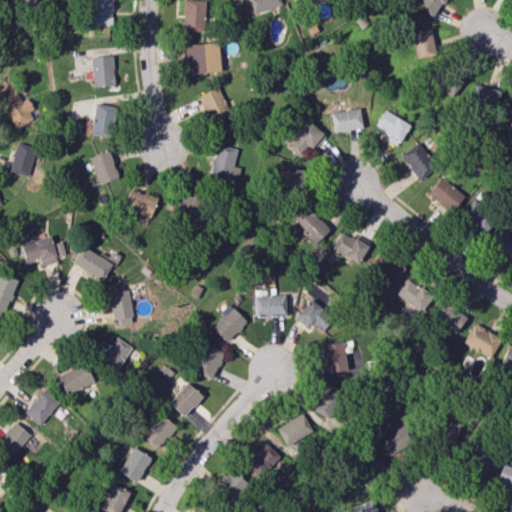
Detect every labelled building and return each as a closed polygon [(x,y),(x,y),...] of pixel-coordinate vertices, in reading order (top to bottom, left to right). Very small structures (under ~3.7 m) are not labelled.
[(89,0),(89,24),(111,25),(111,0),(89,0)] [(204,0),(182,0),(182,30),(204,30),(204,0)] [(436,53),(429,27),(410,33),(417,58),(436,53)] [(181,45),(184,74),(220,71),(217,41),(181,45)] [(91,86),(113,85),(112,56),(90,56),(91,86)] [(458,92),(457,74),(431,75),(432,93),(458,92)] [(499,89),(473,84),(469,103),(495,108),(499,89)] [(229,113),(217,87),(197,96),(208,122),(229,113)] [(25,97),(20,100),(14,89),(0,97),(0,105),(14,129),(35,116),(25,97)] [(91,135),(112,136),(114,105),(93,104),(91,135)] [(362,127),(358,107),(329,113),(333,133),(362,127)] [(398,146),(408,122),(382,111),(375,127),(386,132),(383,140),(398,146)] [(286,147),(304,159),(322,132),(304,120),(286,147)] [(28,175),(34,147),(15,142),(9,171),(28,175)] [(434,167),(417,142),(400,154),(417,179),(434,167)] [(236,180),(240,168),(231,165),(236,149),(217,144),(208,172),(236,180)] [(99,184),(118,177),(108,150),(88,157),(99,184)] [(302,169),(283,170),(284,195),(303,194),(302,169)] [(463,196),(439,177),(426,193),(450,212),(463,196)] [(158,197),(128,189),(123,209),(153,217),(158,197)] [(199,191),(173,191),(172,212),(199,212),(199,191)] [(459,214),(482,235),(495,220),(473,200),(459,214)] [(292,222),(313,244),(328,229),(308,207),(292,222)] [(511,235),(499,230),(489,250),(511,260),(511,235)] [(331,249),(357,262),(366,244),(340,231),(331,249)] [(24,263),(38,259),(40,266),(56,261),(55,256),(64,253),(60,241),(51,244),(49,235),(19,244),(24,263)] [(111,264),(82,245),(70,263),(99,282),(111,264)] [(391,283),(403,268),(381,251),(369,266),(391,283)] [(0,310),(2,311),(16,279),(0,272),(0,310)] [(420,312),(431,294),(406,279),(395,296),(420,312)] [(130,321),(128,290),(108,292),(110,323),(130,321)] [(254,295),(254,316),(285,315),(285,304),(288,304),(288,294),(254,295)] [(319,333),(332,317),(309,299),(296,315),(319,333)] [(430,317),(454,333),(465,317),(442,300),(430,317)] [(246,321),(230,305),(210,326),(226,341),(246,321)] [(462,341),(488,358),(500,339),(474,322),(462,341)] [(129,345),(111,336),(98,363),(116,372),(129,345)] [(321,345),(326,373),(346,370),(342,341),(321,345)] [(210,379),(223,352),(203,343),(191,369),(210,379)] [(511,370),(511,346),(507,344),(498,365),(511,370)] [(55,376),(67,396),(93,381),(81,361),(55,376)] [(168,403),(183,416),(201,395),(186,382),(168,403)] [(343,395),(326,384),(310,408),(327,419),(343,395)] [(38,424),(58,402),(43,389),(23,411),(38,424)] [(176,426),(159,413),(141,436),(157,449),(176,426)] [(276,426),(284,445),(311,433),(302,414),(276,426)] [(29,435),(14,421),(0,436),(0,446),(10,456),(29,435)] [(439,447),(457,447),(456,421),(438,421),(439,447)] [(412,443),(404,425),(380,436),(389,454),(412,443)] [(459,458),(484,472),(495,453),(471,439),(459,458)] [(245,464),(261,478),(279,456),(263,442),(245,464)] [(149,455),(130,447),(118,473),(137,482),(149,455)] [(380,460),(368,457),(365,471),(376,475),(380,460)] [(511,467),(502,464),(494,484),(511,490),(511,467)] [(245,482),(228,471),(214,495),(231,505),(245,482)] [(99,509),(107,511),(120,511),(129,491),(111,483),(99,509)] [(376,511),(373,500),(351,506),(352,511),(376,511)]
